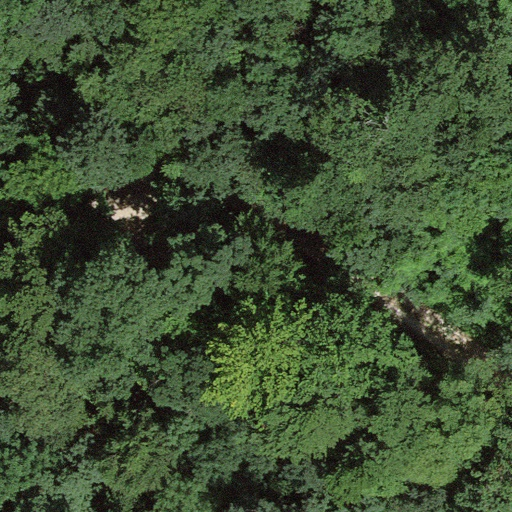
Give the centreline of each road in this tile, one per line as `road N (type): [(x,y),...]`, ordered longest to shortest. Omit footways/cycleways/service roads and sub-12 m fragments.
road 1 (track): [(511,383),(259,203),(189,167),(111,167),(181,282),(420,511)]
road 2 (track): [(0,216),(111,167)]
